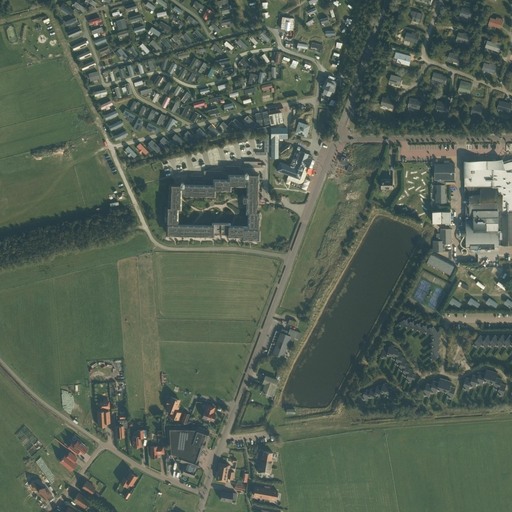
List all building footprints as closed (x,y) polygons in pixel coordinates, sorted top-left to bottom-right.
[(227,0),(223,0),(217,2),(218,8),(222,8),(221,5),(228,3),(227,0)] [(76,2),(73,5),(83,12),(85,9),(76,2)] [(153,11),(155,7),(147,2),(145,6),(153,11)] [(204,7),(195,2),(193,5),(202,10),(204,7)] [(63,5),(61,9),(70,14),(72,11),(63,5)] [(182,11),(175,6),(173,9),(180,14),(182,11)] [(467,19),(468,16),(470,17),(473,9),(470,8),(469,10),(465,9),(462,8),(459,17),(467,19)] [(211,11),(207,9),(202,18),(206,20),(211,11)] [(412,11),(411,14),(412,15),(412,17),(413,17),(412,20),(418,22),(419,18),(421,19),(423,14),(414,12),(412,11)] [(198,23),(188,16),(186,19),(196,26),(198,23)] [(100,17),(88,21),(89,25),(93,24),(94,26),(98,25),(97,23),(101,21),(100,17)] [(183,23),(174,17),(172,20),(181,26),(183,23)] [(496,19),(491,18),(489,24),(497,27),(498,24),(501,25),(503,19),(497,17),(496,19)] [(76,18),(65,22),(66,26),(77,21),(76,18)] [(293,32),(295,19),(282,18),(280,30),(293,32)] [(124,19),(116,21),(118,30),(127,28),(124,19)] [(170,28),(160,22),(158,25),(168,31),(170,28)] [(220,30),(213,23),(211,26),(217,33),(220,30)] [(161,33),(152,27),(149,31),(158,37),(161,33)] [(80,28),(69,32),(71,37),(81,33),(80,28)] [(196,30),(193,32),(200,40),(203,37),(196,30)] [(270,39),(263,32),(259,35),(267,42),(270,39)] [(417,43),(419,34),(413,32),(412,34),(407,33),(405,40),(417,43)] [(468,42),(470,35),(464,33),(463,34),(458,32),(456,39),(468,42)] [(192,41),(185,33),(183,35),(190,43),(192,41)] [(182,43),(175,35),(172,38),(179,46),(182,43)] [(257,43),(251,36),(249,39),(255,45),(257,43)] [(171,46),(163,37),(160,40),(168,49),(171,46)] [(247,47),(240,39),(236,42),(244,50),(247,47)] [(161,49),(153,40),(150,42),(157,52),(161,49)] [(485,40),(484,43),(487,44),(486,47),(494,50),(498,51),(499,47),(500,43),(496,42),(496,43),(488,41),(485,40)] [(85,41),(71,47),(73,51),(87,45),(85,41)] [(233,47),(226,41),(224,44),(231,50),(233,47)] [(149,51),(143,43),(140,46),(146,54),(149,51)] [(222,51),(214,44),(212,47),(219,54),(222,51)] [(110,51),(108,46),(98,51),(100,55),(110,51)] [(138,55),(132,46),(129,48),(135,57),(138,55)] [(128,57),(120,48),(117,51),(124,60),(128,57)] [(90,50),(76,56),(78,61),(91,55),(90,50)] [(397,59),(397,62),(409,65),(411,56),(396,52),(395,58),(397,59)] [(459,63),(461,56),(461,55),(452,53),(450,52),(449,55),(451,56),(450,61),(459,63)] [(264,54),(261,56),(267,63),(269,61),(264,54)] [(253,56),(250,58),(256,66),(259,63),(253,56)] [(198,60),(194,58),(189,67),(193,69),(198,60)] [(242,59),(239,61),(247,69),(249,67),(242,59)] [(94,61),(81,67),(82,71),(95,65),(94,61)] [(204,62),(198,72),(201,74),(207,64),(204,62)] [(176,65),(173,63),(167,72),(171,74),(176,65)] [(490,63),(489,64),(484,63),(482,70),(494,73),(496,65),(490,63)] [(186,70),(183,68),(177,77),(181,80),(186,70)] [(97,72),(87,74),(90,82),(99,79),(97,72)] [(434,72),(431,81),(439,83),(439,82),(440,82),(441,80),(443,81),(443,79),(445,79),(446,77),(442,76),(442,75),(434,72)] [(195,74),(192,73),(187,82),(190,84),(195,74)] [(257,75),(250,74),(247,84),(252,85),(253,78),(256,79),(257,75)] [(400,85),(402,78),(391,75),(389,81),(400,85)] [(158,76),(152,85),(156,87),(162,78),(158,76)] [(324,82),(322,87),(324,88),(323,93),(330,96),(332,91),(334,92),(336,84),(336,82),(327,78),(326,79),(325,83),(324,82)] [(171,83),(168,81),(163,90),(166,92),(171,83)] [(472,87),(472,84),(461,81),(458,91),(467,93),(469,86),(472,87)] [(181,88),(178,86),(172,95),(176,97),(181,88)] [(105,90),(93,92),(94,97),(99,96),(99,98),(103,97),(103,95),(106,94),(105,90)] [(190,94),(187,92),(181,101),(184,103),(190,94)] [(391,96),(387,95),(387,98),(383,97),(381,105),(382,105),(382,107),(386,109),(386,107),(393,109),(395,101),(390,99),(391,96)] [(170,98),(166,96),(161,106),(165,108),(170,98)] [(420,104),(421,100),(410,98),(408,107),(416,109),(418,103),(420,104)] [(110,101),(99,106),(101,110),(105,108),(106,110),(110,108),(109,106),(112,105),(110,101)] [(180,103),(176,101),(171,112),(174,113),(180,103)] [(437,101),(436,109),(448,112),(450,104),(437,101)] [(499,101),(497,109),(509,112),(511,104),(511,102),(510,102),(509,104),(499,101)] [(473,105),(471,112),(479,114),(480,108),(482,109),(483,105),(478,104),(478,105),(474,104),(473,105)] [(190,108),(186,106),(180,117),(184,118),(190,108)] [(116,110),(104,116),(106,120),(118,115),(116,110)] [(135,116),(124,110),(122,114),(133,120),(135,116)] [(155,112),(152,110),(147,119),(150,121),(155,112)] [(164,116),(161,114),(156,124),(159,126),(164,116)] [(256,125),(247,116),(244,119),(253,128),(256,125)] [(142,120),(138,118),(133,128),(137,131),(142,120)] [(174,120),(170,118),(165,128),(169,131),(174,120)] [(243,126),(235,119),(233,122),(240,129),(243,126)] [(121,121),(109,127),(111,131),(123,125),(121,121)] [(230,129),(223,122),(220,125),(228,132),(230,129)] [(159,129),(149,123),(146,127),(157,133),(159,129)] [(306,134),(308,126),(299,123),(296,133),(299,134),(299,132),(306,134)] [(218,133),(210,125),(208,128),(215,135),(218,133)] [(207,136),(199,128),(196,132),(204,140),(207,136)] [(278,138),(287,138),(287,128),(271,128),(271,138),(271,158),(278,158),(278,138)] [(126,131),(114,137),(116,141),(128,135),(126,131)] [(195,139),(187,131),(184,135),(192,143),(195,139)] [(183,142),(175,134),(172,138),(180,146),(183,142)] [(163,137),(160,141),(169,150),(172,146),(163,137)] [(160,149),(151,140),(148,144),(157,153),(160,149)] [(148,152),(139,144),(136,147),(139,150),(138,151),(141,154),(142,152),(145,155),(148,152)] [(289,147),(287,144),(283,147),(283,146),(279,150),(281,153),(289,147)] [(137,155),(128,146),(125,150),(128,153),(126,154),(129,157),(130,155),(133,158),(137,155)] [(306,172),(307,167),(309,167),(312,168),(314,161),(312,160),(312,159),(311,159),(312,156),(308,155),(308,154),(296,150),(290,166),(280,163),(277,170),(288,175),(287,179),(298,183),(299,183),(300,183),(301,183),(302,182),(303,182),(303,181),(304,180),(307,173),(306,172)] [(511,163),(502,164),(501,162),(497,162),(498,164),(494,164),(494,161),(464,161),(465,198),(470,198),(470,205),(466,205),(466,230),(462,230),(462,234),(465,234),(466,234),(466,247),(470,247),(470,249),(478,249),(478,245),(494,245),(494,247),(499,247),(499,245),(511,245),(511,163)] [(438,182),(445,182),(445,180),(455,180),(455,164),(449,164),(449,162),(444,162),(444,164),(435,164),(435,180),(438,180),(438,182)] [(181,185),(172,185),(172,191),(171,191),(171,195),(172,195),(172,200),(171,200),(171,203),(172,203),(172,208),(169,208),(168,213),(167,213),(167,218),(168,218),(168,223),(177,223),(177,208),(180,208),(181,194),(189,194),(189,196),(194,196),(194,194),(204,195),(204,196),(209,196),(209,195),(214,195),(215,189),(220,189),(220,190),(225,190),(225,189),(230,189),(230,184),(235,185),(235,186),(240,186),(240,185),(248,185),(248,197),(243,197),(243,202),(248,202),(248,213),(250,213),(249,228),(258,228),(258,222),(259,222),(259,218),(258,218),(258,212),(258,210),(257,210),(257,192),(258,192),(258,189),(257,189),(257,185),(258,185),(259,180),(257,180),(257,175),(249,174),(248,173),(247,173),(246,173),(245,174),(245,176),(230,176),(230,180),(215,180),(215,186),(184,185),(184,184),(184,183),(183,182),(182,182),(181,183),(181,184),(181,185)] [(387,180),(387,179),(381,179),(381,188),(386,188),(386,189),(393,189),(393,180),(387,180)] [(445,182),(438,182),(438,185),(437,185),(437,195),(436,195),(436,203),(446,203),(446,194),(445,194),(445,185),(445,182)] [(433,223),(451,222),(451,211),(433,211),(433,223)] [(214,226),(168,225),(168,234),(173,234),(173,236),(178,236),(178,234),(188,235),(188,236),(193,236),(193,235),(203,235),(203,236),(208,236),(208,235),(214,235),(214,233),(219,233),(219,234),(224,234),(224,233),(229,233),(229,236),(234,236),(234,237),(239,237),(239,236),(244,236),(244,239),(249,239),(249,240),(254,240),(254,239),(259,239),(259,230),(244,230),(244,227),(229,227),(229,224),(214,224),(214,226)] [(451,228),(440,229),(440,233),(436,234),(436,241),(433,241),(433,252),(445,252),(445,243),(451,243),(451,228)] [(454,266),(431,254),(427,263),(450,274),(454,266)] [(508,289),(498,283),(496,286),(506,292),(508,289)] [(462,304),(452,298),(449,304),(453,306),(454,304),(460,308),(462,304)] [(481,305),(471,298),(468,303),(471,306),(472,305),(478,309),(481,305)] [(499,305),(489,299),(486,304),(489,306),(490,305),(496,308),(499,305)] [(406,326),(413,321),(410,317),(406,319),(404,316),(400,319),(401,321),(399,323),(402,327),(405,325),(406,326)] [(413,321),(406,326),(408,329),(412,327),(412,328),(419,323),(416,319),(413,321)] [(419,323),(412,328),(415,331),(418,329),(419,330),(425,325),(423,321),(419,323)] [(429,323),(425,325),(419,330),(421,333),(425,331),(432,327),(429,323)] [(433,326),(432,327),(425,331),(428,335),(431,332),(432,334),(436,331),(433,326)] [(280,332),(272,354),(282,358),(287,344),(291,345),(295,336),(299,338),(301,333),(290,329),(287,335),(285,334),(287,330),(282,329),(280,333),(280,332)] [(434,340),(441,336),(440,335),(442,334),(439,330),(437,332),(436,331),(432,334),(433,335),(431,336),(434,340)] [(477,349),(481,344),(485,339),(480,335),(473,345),(474,344),(478,347),(477,349)] [(481,344),(486,347),(484,349),(485,349),(489,344),(488,344),(492,339),(488,335),(485,339),(481,344)] [(488,344),(489,344),(493,347),(492,349),(496,344),(500,338),(495,335),(492,339),(488,344)] [(496,344),(500,347),(499,349),(503,344),(503,343),(507,338),(503,335),(500,338),(496,344)] [(503,343),(503,344),(507,347),(506,348),(507,349),(510,344),(511,341),(511,336),(510,335),(507,338),(503,343)] [(434,347),(440,342),(441,341),(439,337),(441,336),(434,340),(431,343),(434,347)] [(434,353),(438,350),(440,349),(439,348),(440,347),(439,344),(441,343),(440,342),(434,347),(430,349),(433,353),(434,353)] [(389,349),(389,348),(385,347),(385,349),(383,349),(381,356),(386,358),(387,354),(389,349)] [(438,350),(434,353),(433,353),(430,356),(433,360),(435,359),(437,361),(441,358),(438,355),(440,354),(438,350)] [(410,369),(407,376),(406,380),(411,382),(412,379),(415,380),(416,375),(412,374),(414,370),(410,369)] [(483,380),(484,380),(489,382),(492,371),(487,370),(485,374),(483,380)] [(495,383),(497,377),(498,373),(492,371),(489,382),(494,383),(495,383)] [(482,386),(484,380),(483,380),(485,374),(480,372),(479,376),(476,383),(477,383),(482,384),(481,386),(482,386)] [(475,389),(476,384),(477,383),(476,383),(479,376),(473,375),(472,379),(470,385),(475,387),(475,389)] [(273,395),(276,387),(275,387),(277,380),(266,376),(263,383),(266,384),(262,392),(269,395),(270,394),(273,395)] [(468,391),(469,387),(470,385),(472,379),(466,377),(462,390),(463,390),(463,388),(468,390),(468,391)] [(498,390),(499,390),(501,383),(502,379),(497,377),(495,383),(494,383),(492,390),(493,390),(493,388),(498,390)] [(437,389),(443,391),(446,380),(440,378),(439,383),(437,389)] [(443,391),(448,392),(450,386),(451,382),(446,380),(443,391)] [(435,395),(437,389),(439,383),(433,381),(432,385),(430,392),(435,393),(435,395)] [(428,398),(430,392),(432,385),(427,383),(423,396),(423,394),(429,396),(428,398)] [(502,397),(506,385),(501,383),(499,390),(498,390),(497,396),(498,394),(503,396),(502,397)] [(388,386),(386,393),(385,395),(387,396),(388,397),(388,396),(390,397),(391,394),(394,395),(395,390),(391,389),(392,387),(388,386)] [(452,400),(456,388),(450,386),(448,392),(446,398),(447,397),(452,398),(452,400)] [(370,391),(366,389),(366,391),(362,390),(360,394),(363,395),(362,398),(364,399),(365,399),(367,400),(369,396),(370,391)] [(176,407),(179,400),(177,399),(176,398),(171,397),(170,400),(168,399),(166,404),(168,405),(166,410),(172,412),(170,416),(177,419),(180,413),(176,411),(178,408),(176,407)] [(106,401),(106,400),(101,400),(101,402),(100,402),(101,408),(109,408),(109,401),(106,401)] [(213,421),(215,414),(212,413),(214,407),(208,405),(206,411),(205,411),(202,417),(213,421)] [(97,411),(98,416),(98,426),(106,426),(106,423),(109,423),(109,411),(105,411),(97,411)] [(185,413),(181,422),(186,424),(189,414),(185,413)] [(118,420),(118,426),(116,426),(116,437),(124,436),(123,428),(127,427),(127,420),(118,420)] [(209,431),(207,430),(198,427),(197,427),(167,427),(169,455),(170,456),(171,454),(174,455),(174,457),(175,457),(180,459),(179,461),(186,464),(185,467),(184,467),(182,474),(193,477),(195,471),(196,467),(199,461),(198,460),(200,454),(201,450),(202,447),(203,447),(206,441),(205,441),(206,438),(207,438),(209,431)] [(143,438),(143,430),(137,430),(137,436),(132,436),(133,447),(141,446),(140,438),(143,438)] [(71,443),(68,447),(77,454),(79,451),(83,454),(88,448),(81,442),(82,441),(78,438),(74,442),(75,443),(74,444),(72,442),(71,443)] [(158,454),(164,453),(163,446),(157,447),(157,446),(150,446),(151,458),(158,457),(158,454)] [(270,452),(263,451),(261,457),(260,457),(258,472),(269,474),(272,459),(271,459),(272,453),(270,452)] [(77,458),(70,452),(67,456),(65,455),(60,462),(71,470),(76,464),(74,462),(77,458)] [(234,472),(229,471),(230,465),(218,463),(217,472),(218,472),(218,475),(217,474),(216,480),(225,482),(226,480),(227,480),(228,478),(233,479),(234,472)] [(137,477),(130,473),(126,479),(124,477),(120,483),(125,486),(128,483),(131,485),(137,477)] [(31,479),(31,483),(38,490),(39,490),(39,493),(45,500),(52,494),(45,487),(42,487),(42,480),(41,479),(31,479)] [(95,488),(86,481),(82,488),(91,494),(95,488)] [(269,487),(264,486),(263,488),(255,487),(253,496),(275,500),(276,491),(269,489),(269,487)] [(236,500),(237,494),(233,493),(232,494),(222,492),(220,500),(231,502),(232,499),(236,500)] [(85,509),(91,501),(78,493),(73,500),(85,509)] [(26,502),(21,506),(26,511),(32,511),(35,510),(32,506),(35,503),(28,495),(23,499),(26,502)]
